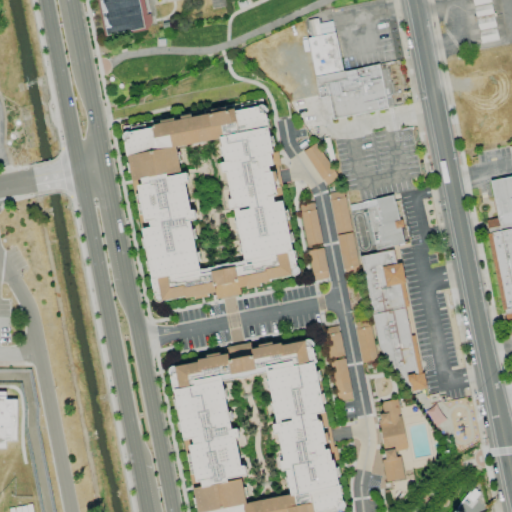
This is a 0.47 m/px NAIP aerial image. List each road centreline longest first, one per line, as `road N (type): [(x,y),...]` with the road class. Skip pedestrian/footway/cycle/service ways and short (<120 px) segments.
road 1 (secondary): [(416,10),(511,470)]
road 2 (primary): [(80,170),(140,465)]
road 3 (primary): [(170,511),(123,280)]
road 4 (primary): [(46,0),(80,170)]
